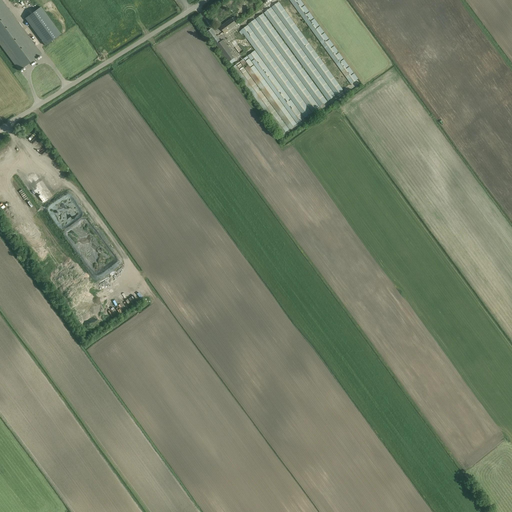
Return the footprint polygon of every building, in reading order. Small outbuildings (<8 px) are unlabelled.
[(0,0),(0,43),(19,70),(41,55),(0,0)] [(300,0),(289,0),(351,84),(358,79),(300,0)] [(271,7),(336,95),(343,90),(279,2),(271,7)] [(41,7),(25,18),(45,45),(61,34),(41,7)] [(264,13),(328,101),(335,95),(271,7),(264,13)] [(263,13),(256,19),(320,107),(327,101),(263,13)] [(225,33),(237,24),(232,18),(220,27),(225,33)] [(255,19),(248,24),(313,113),(320,108),(255,19)] [(249,26),(241,31),(305,118),(312,113),(249,26)] [(232,51),(223,40),(221,41),(212,29),(206,33),(229,62),(234,58),(230,52),(232,51)] [(255,51),(248,56),(297,124),(304,118),(255,51)] [(248,56),(240,61),(289,129),(297,124),(248,56)] [(233,67),(282,135),(289,130),(240,62),(233,67)] [(46,184),(42,188),(47,195),(51,192),(46,184)] [(50,242),(46,245),(50,251),(54,248),(50,242)] [(88,276),(65,246),(61,249),(84,279),(88,276)] [(39,259),(46,255),(42,249),(35,253),(39,259)]
